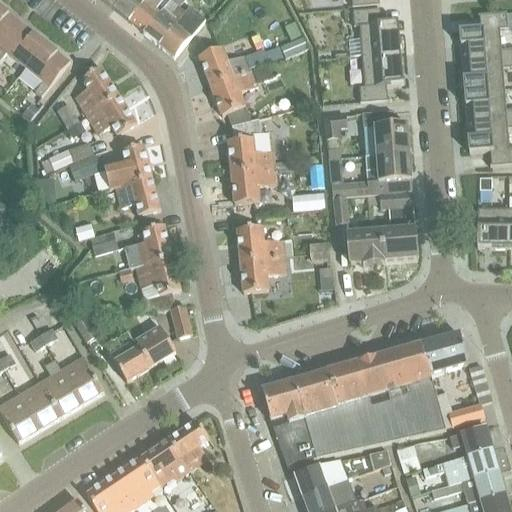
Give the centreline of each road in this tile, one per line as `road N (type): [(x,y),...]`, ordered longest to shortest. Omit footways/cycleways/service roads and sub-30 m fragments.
road 1 (residential): [(222,370),(161,79),(69,0)]
road 2 (residential): [(445,294),(420,0)]
road 3 (residential): [(12,511),(222,370)]
road 4 (residential): [(222,370),(445,294)]
road 5 (residential): [(264,511),(222,370)]
